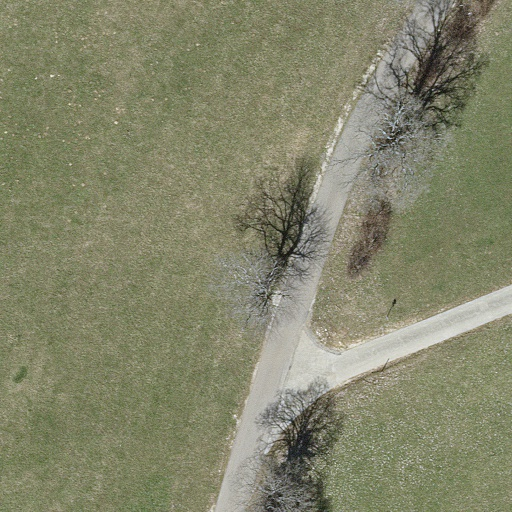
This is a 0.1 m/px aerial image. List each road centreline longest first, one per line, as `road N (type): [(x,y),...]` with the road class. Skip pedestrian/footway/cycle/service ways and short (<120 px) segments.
road 1 (track): [(231,511),(315,203),(430,0)]
road 2 (track): [(263,388),(358,371),(511,309)]
